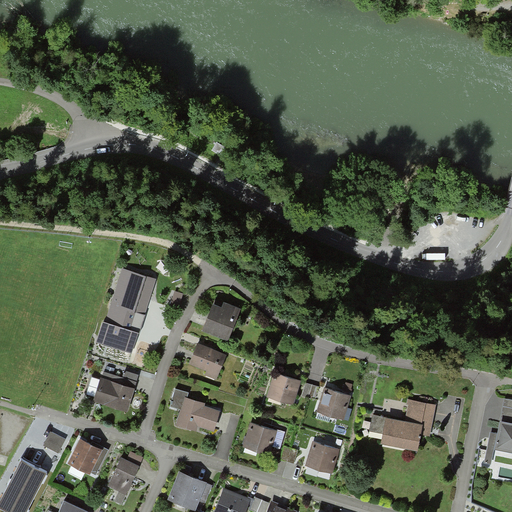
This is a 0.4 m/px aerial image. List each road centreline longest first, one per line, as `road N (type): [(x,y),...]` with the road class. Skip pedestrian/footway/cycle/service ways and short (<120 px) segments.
road 1 (tertiary): [(511,207),(500,242),(482,260),(425,270),(335,240),(154,148),(98,146)]
road 2 (residential): [(140,442),(183,319),(216,281),(234,284),(285,325),(326,344),(485,377)]
road 3 (track): [(0,223),(161,241),(195,258),(216,281)]
road 4 (residential): [(374,511),(170,453)]
road 5 (residential): [(457,511),(485,377)]
road 6 (residential): [(0,80),(62,100),(98,146)]
